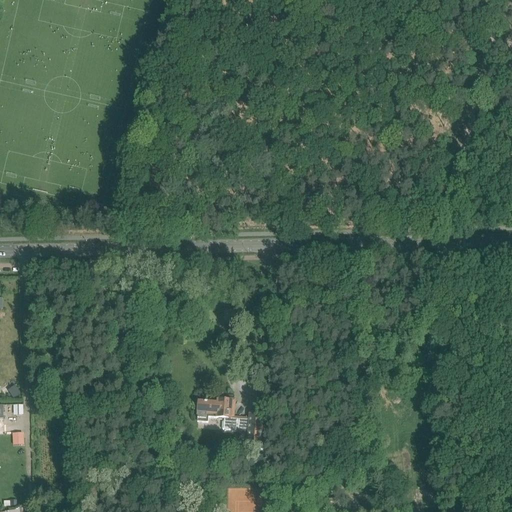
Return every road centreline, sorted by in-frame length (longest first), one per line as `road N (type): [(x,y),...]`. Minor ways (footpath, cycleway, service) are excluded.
road 1 (tertiary): [(2,251),(511,240)]
road 2 (track): [(423,242),(485,0)]
